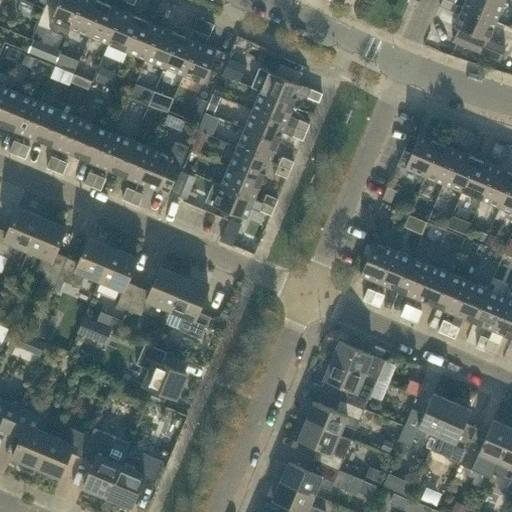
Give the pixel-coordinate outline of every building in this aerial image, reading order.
[(71,27),(81,0),(58,0),(51,19),(71,27)] [(103,2),(98,0),(81,0),(71,27),(89,35),(103,2)] [(126,1),(125,0),(116,0),(114,6),(103,2),(89,35),(108,43),(122,10),(126,1)] [(451,10),(454,2),(448,0),(441,0),(439,6),(451,10)] [(496,20),(504,1),(501,0),(465,0),(463,6),(496,20)] [(163,16),(168,5),(160,1),(151,22),(141,18),(127,51),(146,58),(160,25),(163,16)] [(171,20),(176,8),(168,5),(163,16),(171,20)] [(488,39),(496,20),(463,6),(455,26),(458,27),(453,40),(500,60),(505,46),(488,39)] [(127,51),(141,18),(122,10),(108,43),(127,51)] [(201,32),(206,20),(198,17),(193,29),(201,32)] [(209,36),(213,24),(206,20),(201,32),(209,36)] [(165,66),(178,33),(160,25),(146,58),(165,66)] [(201,32),(193,29),(189,38),(178,33),(165,66),(183,74),(197,41),(201,32)] [(197,41),(183,74),(203,82),(217,49),(207,45),(205,44),(209,36),(201,32),(197,41)] [(45,44),(33,39),(27,51),(40,57),(45,44)] [(232,78),(239,63),(228,58),(221,74),(232,78)] [(293,104),(302,85),(259,67),(251,86),(260,90),(293,104)] [(0,123),(7,126),(21,93),(1,85),(0,87),(0,123)] [(318,101),(322,93),(310,88),(307,96),(318,101)] [(260,90),(253,109),(286,123),(294,127),(298,119),(293,117),(292,116),(289,115),(293,104),(260,90)] [(205,108),(210,94),(201,91),(195,104),(205,108)] [(26,134),(40,101),(21,93),(7,126),(26,134)] [(213,115),(219,100),(221,96),(213,93),(205,112),(213,115)] [(45,142),(58,109),(40,101),(26,134),(45,142)] [(204,109),(193,105),(188,117),(199,121),(204,109)] [(63,150),(77,117),(58,109),(45,142),(63,150)] [(253,109),(245,128),(278,142),(282,131),(291,135),(294,127),(286,123),(253,109)] [(96,125),(77,117),(63,150),(82,158),(96,125)] [(306,131),(309,123),(298,119),(294,127),(306,131)] [(115,132),(96,125),(82,158),(101,166),(115,132)] [(461,141),(466,129),(458,126),(453,137),(461,141)] [(302,139),(306,131),(294,127),(291,135),(302,139)] [(270,160),(278,142),(245,128),(237,147),(270,160)] [(469,144),(473,133),(466,129),(461,141),(469,144)] [(120,173),(134,140),(115,132),(101,166),(120,173)] [(424,175),(438,142),(419,134),(417,137),(410,134),(398,164),(424,175)] [(17,154),(22,143),(14,140),(9,151),(17,154)] [(139,181),(152,148),(134,140),(120,173),(139,181)] [(170,191),(189,146),(175,140),(169,155),(152,148),(139,181),(158,189),(159,187),(170,191)] [(443,183),(457,150),(438,142),(424,175),(443,183)] [(498,157),(503,145),(495,142),(491,153),(498,157)] [(25,158),(30,146),(22,143),(17,154),(25,158)] [(506,160),(511,148),(503,145),(498,157),(506,160)] [(262,179),(270,160),(237,147),(229,166),(262,179)] [(462,191),(476,158),(457,150),(443,183),(462,191)] [(55,170),(60,159),(52,155),(47,167),(55,170)] [(290,169),(293,161),(282,156),(279,164),(290,169)] [(481,198),(495,165),(476,158),(462,191),(481,198)] [(63,173),(68,162),(60,159),(55,170),(63,173)] [(287,177),(290,169),(279,164),(275,172),(287,177)] [(500,206),(511,177),(511,172),(495,165),(481,198),(500,206)] [(229,166),(221,184),(254,198),(263,202),(266,194),(257,190),(262,179),(229,166)] [(186,198),(195,176),(182,170),(173,192),(186,198)] [(92,186),(93,186),(97,174),(89,171),(85,183),(92,186)] [(100,189),(105,178),(97,174),(93,186),(92,186),(100,189)] [(511,211),(511,177),(500,206),(511,211)] [(254,198),(221,184),(214,181),(205,201),(246,218),(254,198)] [(395,190),(388,186),(387,186),(382,198),(391,201),(395,190)] [(130,202),(135,190),(127,187),(122,198),(130,202)] [(138,205),(143,193),(135,190),(130,202),(138,205)] [(274,207),(278,199),(266,194),(263,202),(274,207)] [(271,215),(274,207),(263,202),(260,210),(271,215)] [(28,249),(42,217),(18,207),(7,231),(0,228),(0,253),(8,256),(14,243),(28,249)] [(55,251),(65,227),(42,217),(28,249),(43,255),(37,269),(46,272),(41,284),(53,289),(58,277),(67,256),(55,251)] [(113,247),(95,239),(89,237),(79,261),(67,256),(58,277),(79,286),(85,273),(100,279),(113,247)] [(380,282),(394,249),(374,241),(360,274),(380,282)] [(127,281),(137,257),(113,247),(100,279),(123,289),(117,304),(129,309),(138,286),(127,281)] [(399,290),(412,257),(394,249),(380,282),(399,290)] [(417,298),(431,265),(412,257),(399,290),(417,298)] [(436,306),(450,273),(431,265),(417,298),(436,306)] [(171,309),(184,276),(160,266),(150,291),(138,286),(129,309),(141,314),(147,299),(171,309)] [(455,314),(469,280),(450,273),(436,306),(455,314)] [(198,311),(208,286),(184,276),(171,309),(185,315),(180,328),(201,337),(210,316),(198,311)] [(474,321),(488,288),(469,280),(455,314),(474,321)] [(371,302),(376,291),(368,288),(363,299),(371,302)] [(493,329),(506,296),(488,288),(474,321),(493,329)] [(379,306),(384,294),(376,291),(371,302),(379,306)] [(511,337),(511,335),(511,298),(506,296),(493,329),(511,337)] [(409,318),(414,307),(406,303),(401,315),(409,318)] [(417,321),(422,310),(414,307),(409,318),(417,321)] [(54,315),(44,311),(35,335),(44,338),(54,315)] [(84,316),(78,332),(106,343),(112,328),(85,316),(84,316)] [(447,334),(451,322),(443,319),(439,331),(447,334)] [(454,337),(459,326),(451,322),(447,334),(454,337)] [(484,350),(489,338),(481,335),(476,346),(484,350)] [(492,353),(497,341),(489,338),(484,350),(492,353)] [(339,340),(331,359),(357,370),(365,373),(377,378),(382,365),(384,359),(373,354),(339,340)] [(166,351),(155,346),(145,342),(136,363),(150,369),(144,384),(176,397),(186,373),(161,362),(166,351)] [(331,359),(323,378),(344,387),(339,398),(364,408),(369,397),(371,391),(372,389),(377,378),(365,373),(357,370),(331,359)] [(422,382),(410,377),(404,390),(416,395),(422,382)] [(437,434),(452,401),(433,392),(424,413),(412,408),(398,440),(410,445),(414,438),(421,441),(427,429),(437,434)] [(0,422),(11,427),(20,405),(0,396),(0,422)] [(356,429),(364,408),(339,398),(334,409),(314,401),(306,420),(340,434),(344,424),(356,429)] [(462,430),(471,409),(452,401),(437,434),(447,438),(440,454),(460,463),(472,434),(462,430)] [(35,427),(41,414),(20,405),(11,427),(23,432),(12,456),(36,466),(50,434),(35,427)] [(472,434),(460,463),(478,471),(489,476),(496,461),(511,429),(511,427),(493,419),(487,432),(484,440),(473,435),(472,434)] [(306,420),(298,439),(318,447),(314,457),(314,458),(313,459),(315,460),(315,459),(339,469),(343,458),(344,457),(347,449),(351,439),(339,434),(340,434),(306,420)] [(82,456),(91,435),(70,426),(64,440),(50,434),(36,466),(60,476),(70,452),(82,456)] [(511,426),(511,427),(496,461),(507,465),(499,484),(507,488),(503,497),(511,500),(511,426)] [(112,444),(95,437),(91,435),(82,456),(94,461),(83,486),(107,496),(121,463),(106,457),(112,444)] [(164,460),(156,457),(143,452),(136,469),(121,463),(107,496),(131,506),(142,481),(153,486),(164,460)] [(330,489),(339,469),(315,459),(315,460),(311,471),(288,461),(287,464),(282,462),(275,478),(314,494),(318,484),(330,489)] [(310,505),(314,494),(275,478),(268,494),(274,496),(273,499),(295,508),(293,511),(325,511),(326,511),(310,505)] [(450,511),(468,511),(471,508),(455,502),(450,511)]
